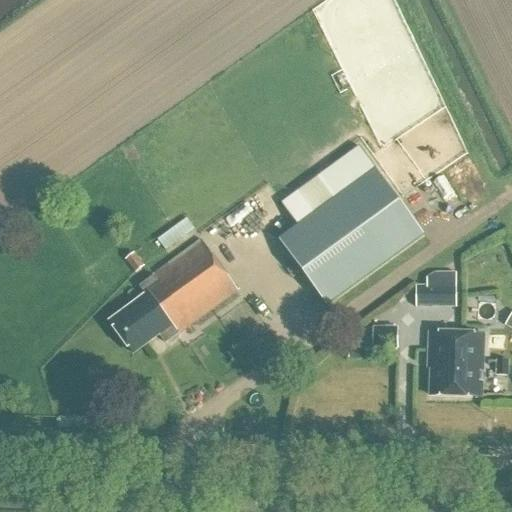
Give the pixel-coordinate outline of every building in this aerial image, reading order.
[(268,187),(243,154),(184,197),(209,230),(268,187)] [(278,247),(325,312),(423,242),(376,177),(337,205),(320,182),(281,210),(298,233),(278,247)] [(194,230),(187,221),(158,243),(166,253),(194,230)] [(200,245),(140,289),(147,298),(112,323),(136,356),(164,336),(169,343),(182,334),(238,293),(202,243),(200,245)] [(145,268),(135,255),(127,261),(137,274),(145,268)] [(416,310),(456,310),(456,287),(416,288),(416,310)] [(398,329),(373,328),(373,351),(397,351),(398,329)] [(433,363),(431,395),(481,398),(484,340),(432,337),(431,363),(433,363)]
